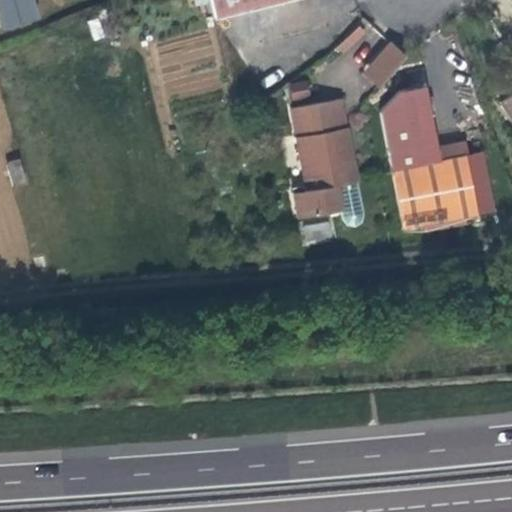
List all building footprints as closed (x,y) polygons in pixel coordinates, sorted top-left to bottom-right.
[(0,0),(0,33),(34,24),(26,0),(0,0)] [(226,0),(230,14),(290,0),(226,0)] [(92,40),(105,37),(100,17),(88,20),(92,40)] [(362,73),(376,86),(401,57),(386,44),(362,73)] [(306,79),(288,85),(292,100),(311,95),(306,79)] [(435,163),(433,148),(424,89),(399,92),(378,113),(398,231),(451,221),(472,218),(462,159),(435,163)] [(511,99),(502,106),(511,121),(511,99)] [(356,217),(347,162),(341,163),(340,148),(345,146),(342,129),(291,139),(301,193),(286,195),(291,219),(335,212),(335,220),(342,228),(348,228),(354,224),(356,217)] [(462,144),(433,148),(435,163),(462,159),(465,159),(462,144)] [(465,159),(462,159),(472,218),(488,217),(478,157),(465,159)] [(0,169),(7,195),(22,191),(15,166),(0,169)] [(304,243),(333,239),(331,222),(301,226),(304,243)]
